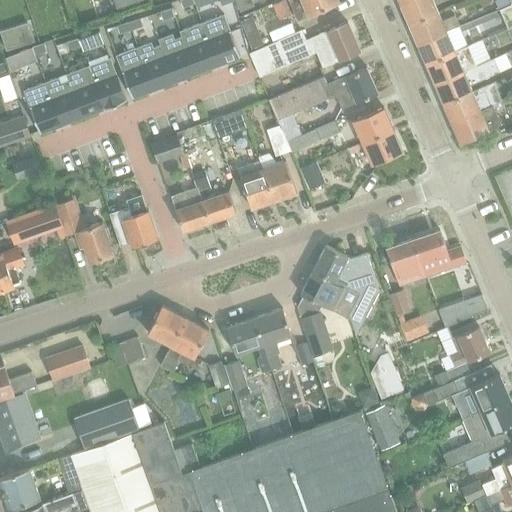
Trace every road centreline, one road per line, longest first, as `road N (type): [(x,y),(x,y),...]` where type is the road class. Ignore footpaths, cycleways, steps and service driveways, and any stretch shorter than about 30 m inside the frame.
road 1 (residential): [(451,174),(374,0)]
road 2 (residential): [(0,336),(171,279)]
road 3 (residential): [(293,237),(294,255),(277,289),(203,306),(171,279)]
road 4 (residential): [(293,237),(451,174)]
road 5 (residential): [(126,121),(183,275)]
road 6 (residential): [(511,317),(451,174)]
road 7 (residential): [(126,121),(245,75)]
